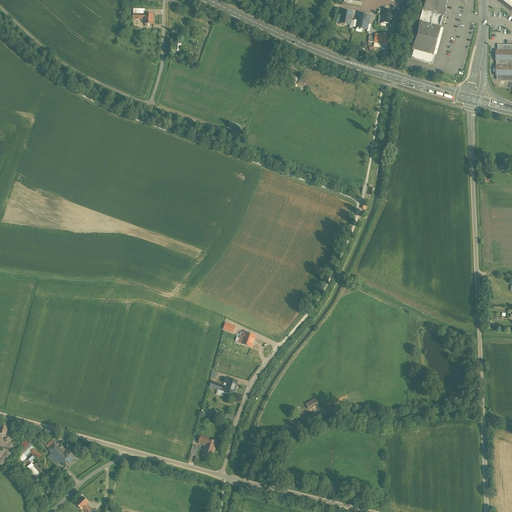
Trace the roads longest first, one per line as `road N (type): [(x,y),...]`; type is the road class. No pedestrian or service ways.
road 1 (unclassified): [(486,511),(473,100)]
road 2 (secondary): [(208,0),(332,56),(473,100)]
road 3 (unclassified): [(369,511),(223,476)]
road 4 (unclassified): [(223,476),(244,396),(278,346)]
road 5 (unclassified): [(0,416),(132,452)]
